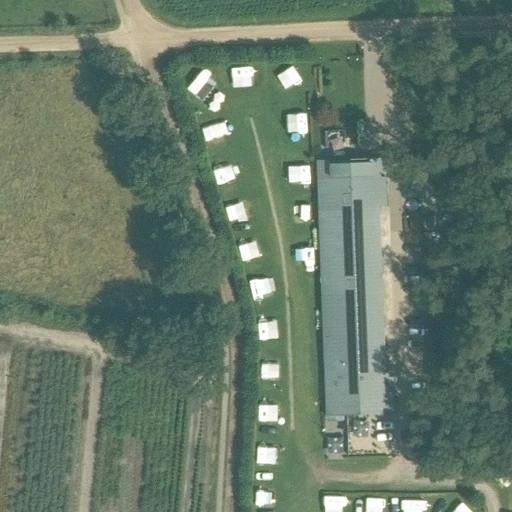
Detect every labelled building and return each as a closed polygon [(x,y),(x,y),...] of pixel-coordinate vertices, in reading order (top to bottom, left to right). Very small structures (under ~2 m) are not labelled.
[(385,159),(318,161),(323,322),(326,415),(395,414),(390,320),(385,159)] [(423,213),(408,213),(409,228),(423,228),(423,213)] [(250,383),(249,409),(260,409),(260,383),(250,383)] [(250,452),(270,452),(271,434),(250,434),(250,452)] [(456,491),(442,504),(449,511),(452,511),(465,501),(456,491)]
